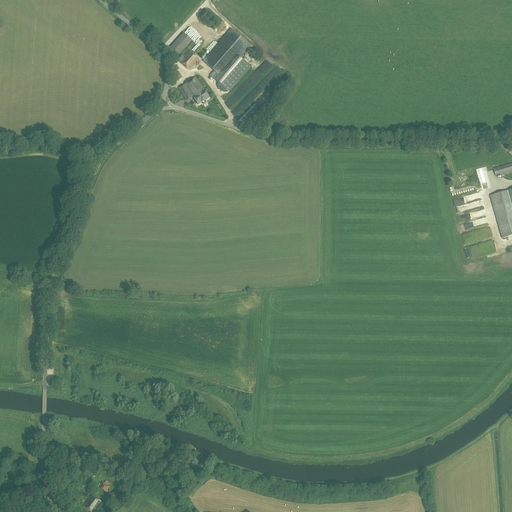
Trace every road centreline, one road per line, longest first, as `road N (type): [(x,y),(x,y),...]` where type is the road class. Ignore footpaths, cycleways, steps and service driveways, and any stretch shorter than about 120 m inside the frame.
road 1 (unclassified): [(57,511),(42,449),(50,285),(103,158),(156,110)]
road 2 (unclassified): [(176,107),(273,139),(494,142),(511,151)]
road 3 (unclassified): [(163,97),(163,56),(102,0)]
